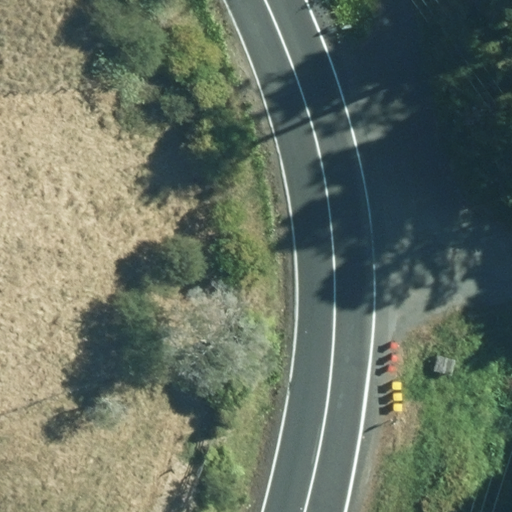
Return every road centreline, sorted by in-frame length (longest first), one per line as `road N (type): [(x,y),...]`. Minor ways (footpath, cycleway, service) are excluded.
road 1 (unclassified): [(323,326),(302,153),(239,0)]
road 2 (unclassified): [(315,511),(337,448),(323,326)]
road 3 (unclassified): [(323,326),(511,319)]
